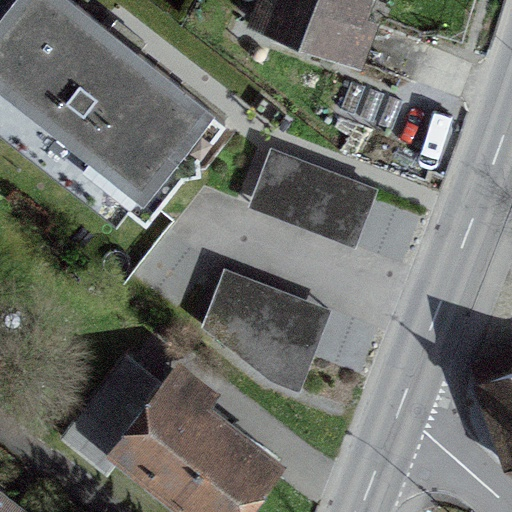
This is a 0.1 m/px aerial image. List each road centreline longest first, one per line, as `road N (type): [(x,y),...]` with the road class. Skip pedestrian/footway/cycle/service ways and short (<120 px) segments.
road 1 (secondary): [(397,416),(511,112)]
road 2 (residential): [(397,416),(511,511)]
